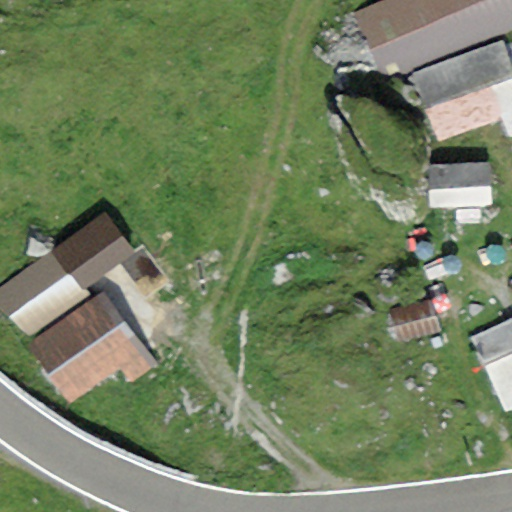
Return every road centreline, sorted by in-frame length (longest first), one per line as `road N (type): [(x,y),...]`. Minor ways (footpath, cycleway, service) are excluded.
road 1 (track): [(344,511),(275,457),(188,351),(160,338)]
road 2 (primary): [(203,511),(114,483),(0,410)]
